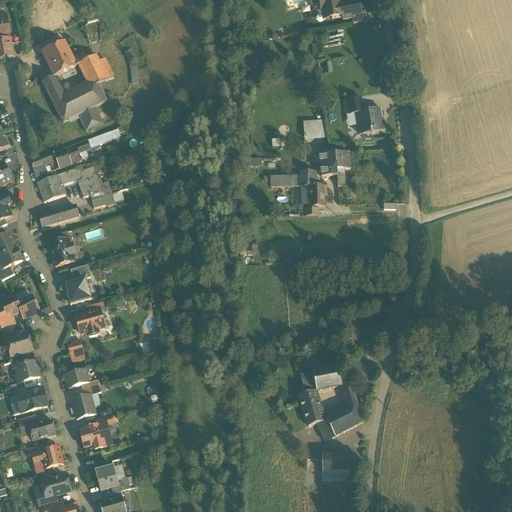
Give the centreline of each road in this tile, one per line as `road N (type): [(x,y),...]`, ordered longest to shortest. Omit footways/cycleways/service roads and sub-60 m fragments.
road 1 (residential): [(380,0),(401,95),(413,218),(410,275),(367,471),(372,511)]
road 2 (residential): [(85,511),(46,357),(61,315),(22,232),(25,161),(7,90)]
